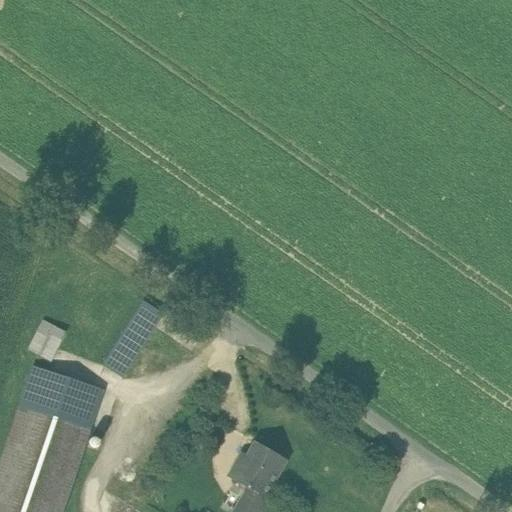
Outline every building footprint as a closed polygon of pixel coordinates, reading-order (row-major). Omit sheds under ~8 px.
[(144,304),(105,365),(123,376),(161,315),(144,304)] [(45,323),(30,352),(48,362),(63,332),(45,323)] [(99,390),(36,369),(22,409),(86,430),(99,390)] [(22,409),(0,474),(0,511),(57,511),(86,430),(22,409)] [(99,445),(99,443),(99,441),(98,439),(96,438),(94,437),(92,438),(90,439),(89,441),(88,443),(89,445),(90,447),(92,448),(94,448),(96,448),(98,447),(99,445)] [(286,460),(254,442),(246,456),(241,453),(228,476),(247,488),(233,511),(259,511),(271,491),(269,489),(286,460)]
